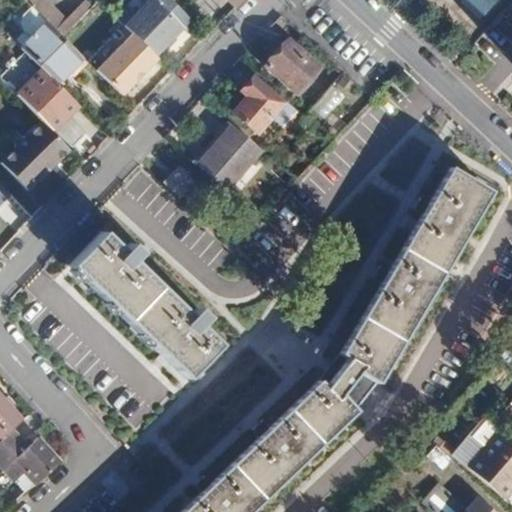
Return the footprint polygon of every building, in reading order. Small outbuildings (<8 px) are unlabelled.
[(18,0),(43,24),(60,40),(70,29),(40,0),(18,0)] [(130,39),(154,64),(166,52),(164,50),(170,43),(187,25),(162,0),(151,0),(121,31),(130,39)] [(223,0),(234,11),(244,0),(223,0)] [(503,0),(459,0),(484,22),(503,0)] [(43,24),(17,49),(23,54),(54,84),(79,58),(60,40),(43,24)] [(154,64),(130,39),(93,75),(118,100),(154,64)] [(286,44),(263,70),(295,98),(318,71),(286,44)] [(23,54),(0,76),(0,80),(52,133),(78,108),(54,84),(23,54)] [(283,106),(252,79),(239,92),(246,97),(232,114),(257,135),(283,106)] [(321,121),(344,97),(330,84),(307,108),(321,121)] [(38,124),(0,160),(0,166),(23,191),(65,152),(38,124)] [(229,125),(197,162),(225,187),(257,150),(229,125)] [(340,357),(348,362),(322,391),(315,385),(180,511),(247,511),(347,418),(333,403),(362,371),(377,381),(496,202),(459,177),(340,357)] [(26,218),(0,190),(0,242),(4,246),(26,218)] [(100,233),(67,265),(180,379),(212,346),(192,326),(200,317),(192,308),(183,317),(128,262),(137,253),(129,245),(120,253),(100,233)] [(0,437),(3,435),(19,421),(0,399),(0,437)] [(38,422),(30,412),(19,421),(3,435),(11,445),(38,422)] [(461,470),(491,428),(475,417),(446,459),(461,470)] [(511,449),(495,435),(465,469),(503,502),(511,492),(511,449)] [(59,464),(36,439),(13,458),(34,487),(59,464)] [(437,444),(424,456),(436,469),(449,457),(437,444)] [(437,484),(419,503),(430,511),(489,511),(475,500),(466,509),(437,484)]
